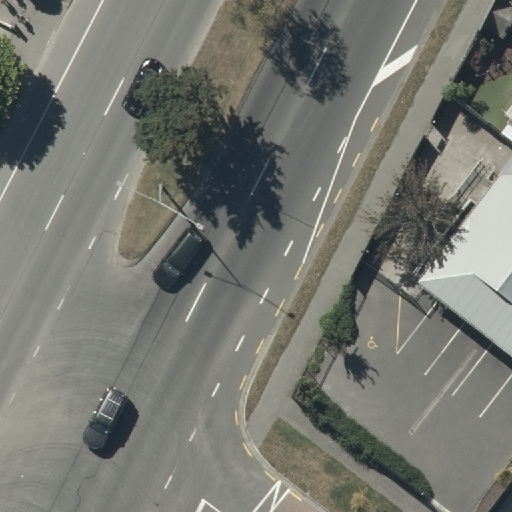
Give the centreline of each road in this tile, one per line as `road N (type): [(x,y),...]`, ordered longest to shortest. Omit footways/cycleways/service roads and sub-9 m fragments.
road 1 (primary): [(350,0),(123,453)]
road 2 (primary): [(0,311),(161,0)]
road 3 (residential): [(123,453),(0,388)]
